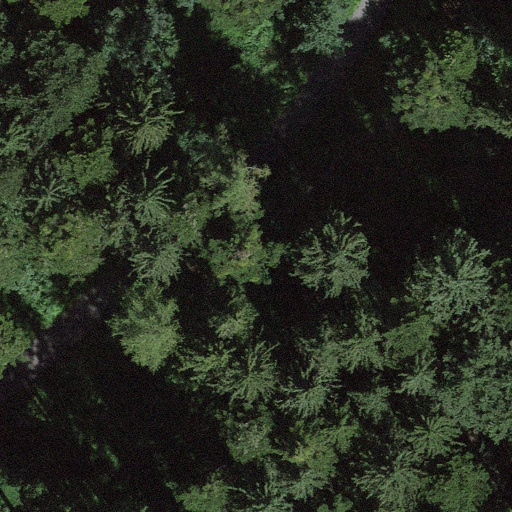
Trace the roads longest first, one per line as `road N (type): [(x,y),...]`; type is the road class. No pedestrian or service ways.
road 1 (track): [(263,171),(0,419)]
road 2 (track): [(384,0),(263,171)]
